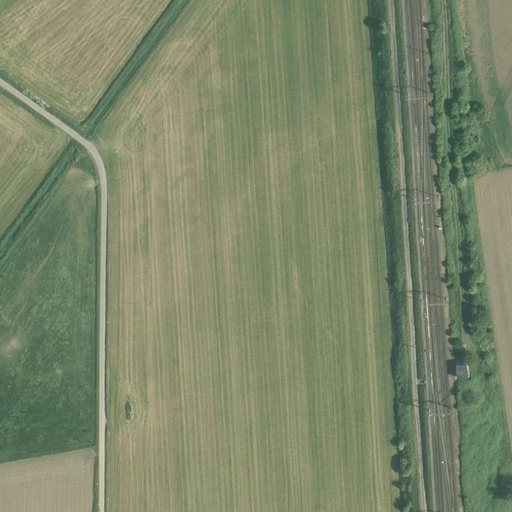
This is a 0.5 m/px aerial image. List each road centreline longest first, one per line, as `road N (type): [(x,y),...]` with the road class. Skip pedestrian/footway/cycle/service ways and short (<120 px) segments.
road 1 (unclassified): [(100,511),(98,162),(74,134),(0,81)]
road 2 (track): [(471,370),(442,0)]
